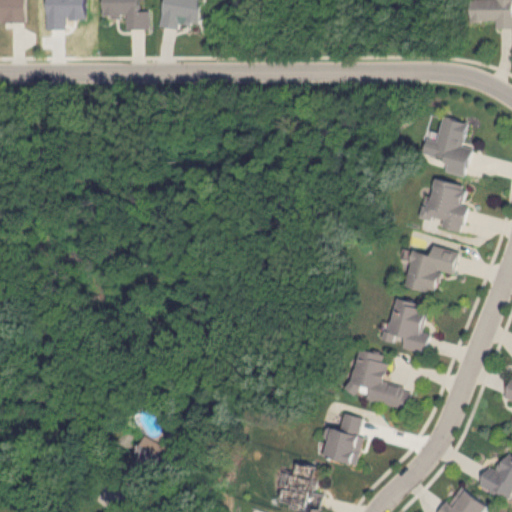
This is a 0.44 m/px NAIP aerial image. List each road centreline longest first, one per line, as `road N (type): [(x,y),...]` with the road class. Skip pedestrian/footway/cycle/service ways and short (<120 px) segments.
road 1 (residential): [(511,96),(453,70),(0,69)]
road 2 (residential): [(511,239),(432,441),(368,511)]
